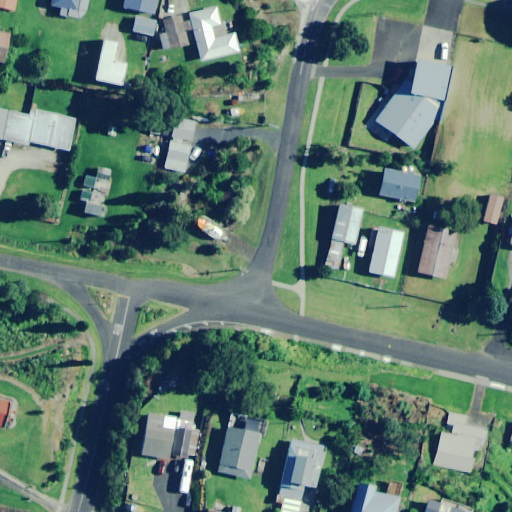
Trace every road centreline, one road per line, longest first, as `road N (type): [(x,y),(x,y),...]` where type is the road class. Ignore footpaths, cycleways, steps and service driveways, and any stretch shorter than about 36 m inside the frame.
road 1 (residential): [(244,310),(267,249),(320,0)]
road 2 (tertiary): [(244,310),(511,372)]
road 3 (tertiary): [(114,363),(77,511)]
road 4 (tertiary): [(218,304),(150,333),(114,363)]
